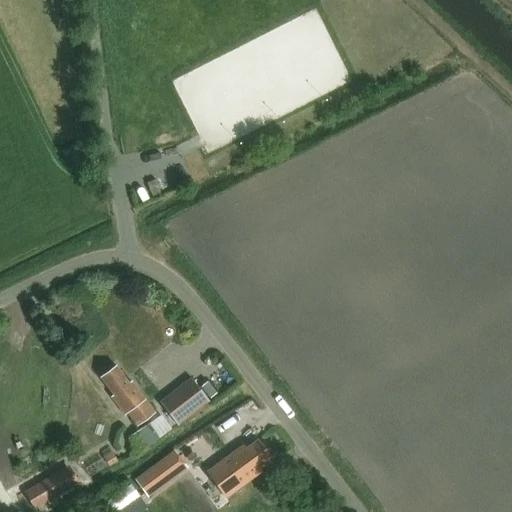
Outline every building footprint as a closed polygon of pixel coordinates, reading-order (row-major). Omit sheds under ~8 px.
[(137,426),(155,413),(131,381),(129,383),(116,366),(101,377),(113,395),(111,396),(125,415),(127,413),(137,426)] [(190,377),(159,401),(179,425),(209,401),(190,377)] [(129,434),(139,451),(174,429),(164,412),(129,434)] [(260,467),(272,459),(258,439),(246,448),(243,445),(207,472),(226,497),(262,470),(260,467)] [(165,458),(136,479),(148,496),(177,475),(165,458)] [(47,479),(55,493),(78,480),(69,465),(47,479)]
